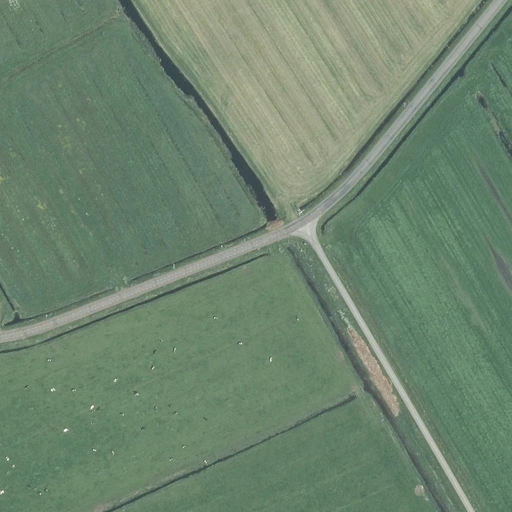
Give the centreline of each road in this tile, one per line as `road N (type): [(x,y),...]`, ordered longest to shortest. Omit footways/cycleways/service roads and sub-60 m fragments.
road 1 (unclassified): [(471,511),(301,222)]
road 2 (tertiary): [(0,338),(301,222)]
road 3 (tertiary): [(301,222),(365,165),(500,0)]
